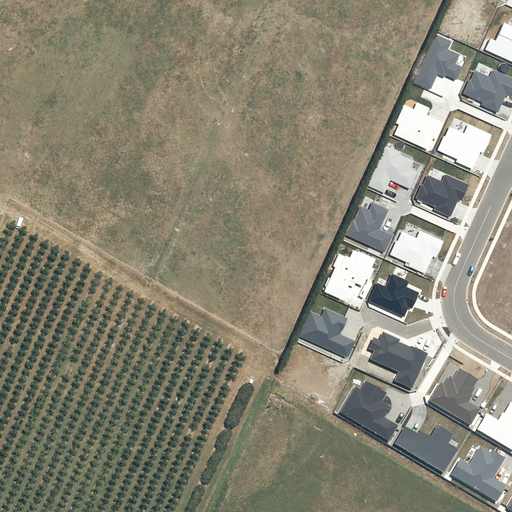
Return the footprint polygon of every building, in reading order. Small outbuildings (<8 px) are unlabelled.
[(491,38),(485,50),(511,62),(511,25),(504,22),(496,40),(491,38)] [(436,34),(414,82),(431,89),(438,74),(445,77),(446,75),(457,80),(463,66),(457,63),(461,54),(449,49),(452,41),(436,34)] [(469,79),(463,94),(483,103),(482,105),(498,112),(506,94),(510,96),(511,90),(511,77),(493,69),(490,77),(475,70),(471,80),(469,79)] [(399,125),(395,134),(428,150),(433,138),(435,139),(442,122),(427,115),(430,108),(417,102),(414,109),(404,105),(396,123),(399,125)] [(444,136),(437,150),(457,159),(456,162),(472,170),(480,152),(484,153),(492,135),(469,124),(465,133),(450,127),(445,136),(444,136)] [(385,146),(368,186),(384,193),(390,180),(410,189),(418,173),(410,169),(414,160),(400,154),(401,153),(385,146)] [(422,184),(416,198),(436,207),(434,210),(451,217),(458,200),(462,201),(469,184),(446,174),(442,181),(428,175),(423,185),(422,184)] [(353,218),(345,234),(385,252),(392,235),(380,230),(388,210),(373,203),(370,210),(361,206),(355,219),(353,218)] [(396,240),(390,254),(410,263),(409,266),(425,274),(433,257),(436,258),(444,241),(420,231),(417,238),(402,232),(398,241),(396,240)] [(336,265),(323,292),(340,301),(350,281),(362,287),(366,279),(368,280),(374,268),(372,268),(376,259),(358,251),(354,259),(346,255),(340,267),(336,265)] [(377,283),(369,301),(404,317),(408,308),(412,309),(419,293),(407,287),(409,281),(392,274),(386,287),(377,283)] [(309,311),(298,337),(348,359),(356,341),(341,335),(348,318),(326,308),(322,317),(309,311)] [(374,351),(370,359),(398,372),(394,381),(412,389),(428,353),(411,346),(410,347),(399,342),(400,339),(383,332),(379,340),(374,337),(369,348),(374,351)] [(440,381),(429,400),(471,425),(481,409),(469,402),(473,395),(472,394),(475,388),(474,387),(479,379),(459,368),(454,377),(450,375),(444,383),(440,381)] [(356,386),(340,412),(389,441),(398,426),(384,418),(387,414),(388,414),(392,407),(382,401),(387,393),(366,380),(361,389),(356,386)] [(487,413),(477,429),(511,450),(511,402),(505,413),(503,412),(498,420),(487,413)] [(405,426),(395,443),(444,472),(458,448),(449,443),(455,434),(438,423),(430,436),(420,430),(418,434),(405,426)] [(460,458),(451,474),(497,502),(507,485),(494,478),(506,458),(492,450),(491,452),(481,446),(470,464),(460,458)]
